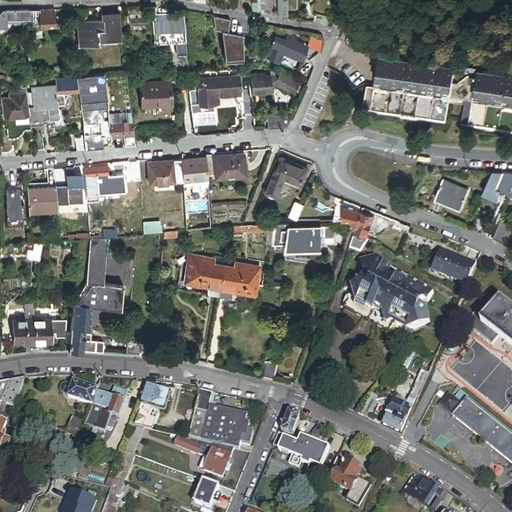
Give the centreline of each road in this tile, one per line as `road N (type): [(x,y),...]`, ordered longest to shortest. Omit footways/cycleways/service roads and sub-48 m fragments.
road 1 (residential): [(335,156),(264,138),(0,166)]
road 2 (tertiary): [(0,366),(65,359),(146,366),(284,394)]
road 3 (tertiary): [(284,394),(404,448),(496,511)]
road 4 (residential): [(335,156),(336,177),(349,190),(511,263)]
road 5 (unknown): [(326,52),(511,92)]
road 6 (residential): [(511,161),(429,156),(357,139),(335,156)]
road 7 (unknown): [(127,318),(149,355),(102,482)]
road 8 (residential): [(284,394),(238,511)]
